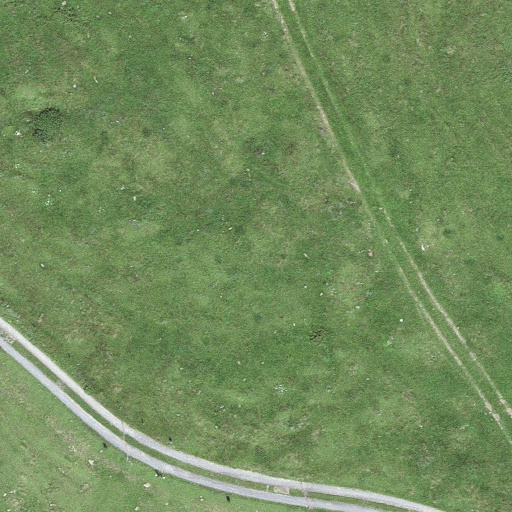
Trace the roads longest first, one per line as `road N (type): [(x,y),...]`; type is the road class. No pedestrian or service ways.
road 1 (track): [(511,459),(415,294),(280,0)]
road 2 (track): [(0,328),(167,463),(234,484),(409,511)]
